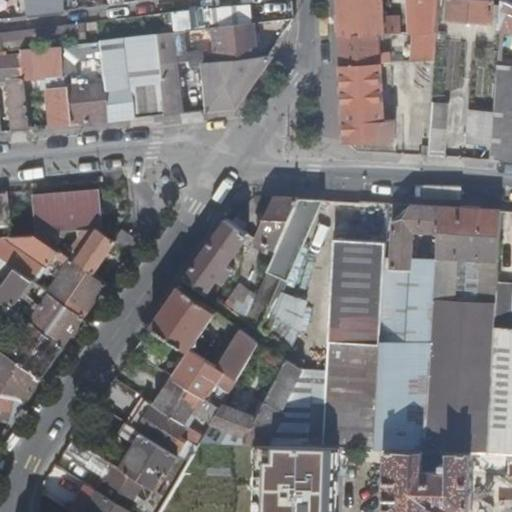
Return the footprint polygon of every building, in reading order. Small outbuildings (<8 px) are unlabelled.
[(22,0),(13,0),(15,17),(24,16),(22,0)] [(60,0),(22,0),(24,16),(61,13),(60,0)] [(62,0),(63,10),(70,9),(69,1),(72,0),(62,0)] [(339,0),(341,36),(379,34),(390,34),(396,34),(403,33),(402,17),(385,17),(384,0),(339,0)] [(439,32),(440,0),(411,0),(413,33),(417,33),(439,32)] [(485,0),(451,0),(449,20),(494,23),(496,1),(485,0)] [(511,1),(508,0),(505,0),(493,160),(511,161),(511,1)] [(0,32),(0,50),(19,49),(88,41),(85,23),(0,32)] [(254,58),(250,23),(210,27),(214,63),(254,58)] [(184,30),(174,31),(153,34),(163,115),(163,116),(181,114),(174,42),(186,41),(184,30)] [(417,63),(436,61),(438,43),(439,32),(417,33),(417,63)] [(163,115),(153,34),(99,41),(101,56),(101,61),(126,58),(141,56),(149,116),(163,115)] [(343,67),(381,65),(393,64),(403,64),(403,54),(381,55),(379,34),(341,36),(343,67)] [(99,41),(59,46),(59,48),(64,87),(68,125),(68,126),(108,122),(107,120),(104,90),(104,85),(77,88),(74,59),(101,56),(99,41)] [(19,50),(22,77),(57,75),(54,80),(54,88),(39,90),(42,112),(47,111),(49,127),(68,125),(64,87),(59,48),(19,50)] [(0,87),(5,87),(4,84),(7,83),(12,132),(28,130),(22,77),(19,78),(17,55),(0,56),(0,87)] [(149,117),(149,116),(141,56),(126,58),(130,87),(133,117),(134,119),(149,117)] [(234,108),(268,56),(254,58),(214,63),(204,64),(204,65),(201,65),(205,111),(234,108)] [(101,61),(104,85),(104,90),(130,87),(126,58),(101,61)] [(381,65),(343,67),(347,141),(374,140),(397,139),(396,121),(384,122),(381,65)] [(130,87),(104,90),(107,120),(133,117),(130,87)] [(430,157),(446,158),(449,105),(434,104),(430,157)] [(100,229),(128,227),(125,188),(58,193),(61,232),(72,231),(81,231),(100,229)] [(9,192),(0,193),(0,227),(13,226),(9,192)] [(279,249),(300,199),(276,197),(258,240),(279,249)] [(265,333),(272,318),(324,200),(300,199),(279,249),(260,294),(248,321),(265,333)] [(396,223),(394,268),(414,269),(414,258),(415,232),(441,234),(443,207),(413,205),(396,223)] [(438,299),(429,451),(475,452),(511,453),(511,329),(497,328),(499,283),(504,212),(443,207),(441,234),(440,259),(438,299)] [(188,278),(248,321),(260,294),(251,290),(249,294),(240,288),(243,274),(239,271),(226,289),(229,291),(227,295),(218,289),(221,286),(223,287),(236,269),(229,264),(250,234),(228,219),(188,278)] [(74,259),(96,275),(100,269),(118,242),(100,229),(81,231),(82,240),(70,256),(74,259)] [(124,229),(117,239),(133,250),(140,241),(124,229)] [(61,232),(38,234),(59,249),(72,231),(61,232)] [(38,234),(36,234),(14,236),(12,236),(53,265),(62,251),(59,249),(38,234)] [(0,256),(17,268),(35,281),(40,284),(49,270),(7,241),(0,241),(0,256)] [(321,447),(339,448),(378,449),(386,296),(387,267),(389,243),(334,241),(333,262),(329,340),(327,376),(328,377),(321,447)] [(0,256),(0,274),(4,277),(0,282),(0,291),(17,268),(0,256)] [(387,267),(386,296),(438,299),(440,259),(414,258),(414,269),(394,268),(387,267)] [(52,293),(87,318),(111,285),(96,275),(74,259),(54,288),(50,285),(47,290),(52,293)] [(325,340),(329,340),(333,262),(329,262),(325,340)] [(17,268),(0,291),(0,292),(18,305),(35,281),(17,268)] [(96,275),(111,285),(115,279),(100,269),(96,275)] [(497,328),(511,329),(511,284),(499,283),(497,328)] [(154,327),(193,350),(218,312),(219,311),(183,285),(154,327)] [(32,322),(68,347),(87,318),(52,293),(32,322)] [(378,449),(389,449),(429,451),(438,299),(386,296),(378,449)] [(0,347),(44,380),(68,347),(32,322),(13,350),(0,340),(0,333),(1,332),(0,331),(0,318),(16,329),(25,317),(0,299),(0,347)] [(265,333),(290,351),(300,331),(272,318),(265,333)] [(240,379),(262,342),(244,330),(221,367),(240,379)] [(144,341),(136,352),(159,367),(167,356),(144,341)] [(0,393),(30,401),(44,380),(0,347),(0,393)] [(158,404),(188,423),(196,409),(215,421),(226,402),(240,379),(221,367),(193,350),(175,377),(158,404)] [(246,444),(268,445),(287,412),(283,410),(306,369),(291,358),(289,361),(260,417),(247,441),(246,444)] [(268,445),(321,447),(328,377),(327,376),(306,369),(283,410),(287,412),(268,445)] [(170,373),(151,401),(157,405),(158,404),(175,377),(170,373)] [(30,401),(0,393),(0,419),(14,423),(30,401)] [(215,421),(213,425),(247,441),(260,417),(226,402),(215,421)] [(147,420),(140,430),(181,456),(191,462),(198,449),(192,445),(188,451),(175,443),(188,423),(158,404),(157,405),(152,412),(143,406),(138,414),(147,420)] [(122,467),(147,483),(159,491),(181,456),(140,430),(130,424),(127,429),(132,432),(129,436),(138,442),(122,467)] [(76,439),(68,451),(89,465),(92,460),(97,452),(76,439)] [(268,445),(246,444),(243,511),(336,511),(339,448),(321,447),(268,445)] [(443,511),(473,511),(475,452),(429,451),(389,449),(387,511),(443,511)] [(112,472),(101,491),(131,510),(147,483),(122,467),(97,452),(92,460),(112,472)] [(89,485),(67,471),(59,485),(82,498),(89,485)] [(98,495),(87,511),(135,511),(131,510),(101,491),(99,491),(92,486),(90,489),(98,495)] [(163,493),(168,496),(171,490),(165,488),(163,493)]
